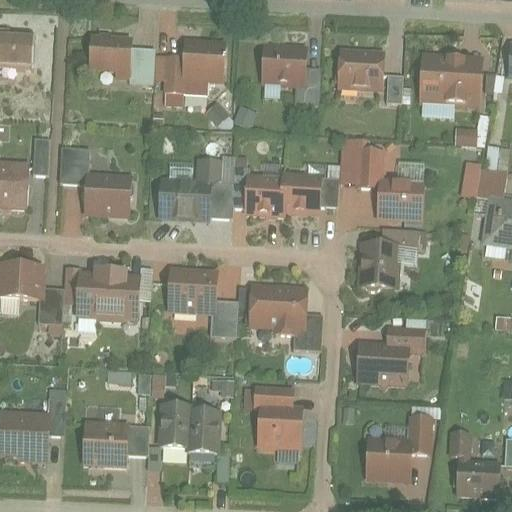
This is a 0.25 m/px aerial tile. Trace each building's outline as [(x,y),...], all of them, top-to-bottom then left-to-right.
[(34,37),(0,35),(0,67),(33,68),(34,37)] [(126,47),(85,46),(84,82),(106,83),(106,88),(124,89),(126,57),(126,47)] [(220,51),(181,50),(180,68),(179,93),(218,95),(220,51)] [(383,58),(339,56),(337,92),(379,93),(382,93),(383,78),(383,58)] [(150,59),(126,57),(124,89),(148,90),(150,59)] [(307,62),(266,60),(265,88),(296,89),(306,89),(306,71),(307,62)] [(483,62),(424,60),(423,105),(482,107),(483,62)] [(149,91),(158,91),(160,67),(150,66),(149,91)] [(178,117),(179,93),(180,68),(160,67),(158,91),(158,104),(162,104),(162,117),(178,117)] [(296,89),(296,104),(320,105),(321,71),(306,71),(306,89),(296,89)] [(487,77),(487,96),(503,96),(503,77),(487,77)] [(402,79),(383,78),(382,93),(379,93),(379,106),(401,107),(402,90),(402,79)] [(412,91),(402,90),(401,107),(411,108),(412,91)] [(223,125),(212,112),(200,122),(211,135),(223,125)] [(252,123),(235,116),(228,131),(245,138),(252,123)] [(156,135),(156,121),(147,121),(147,135),(156,135)] [(480,145),(464,144),(463,157),(480,158),(480,145)] [(484,148),(483,173),(496,174),(497,149),(484,148)] [(28,150),(28,185),(43,185),(44,150),(28,150)] [(334,196),(356,197),(358,162),(364,162),(364,153),(337,152),(335,177),(334,196)] [(56,194),(80,196),(81,185),(83,185),(85,161),(58,159),(56,194)] [(355,202),(373,203),(374,191),(379,191),(380,163),(364,162),(358,162),(356,197),(355,202)] [(392,184),(426,185),(426,166),(392,165),(392,184)] [(229,178),(242,178),(242,170),(230,169),(229,178)] [(0,220),(22,221),(24,174),(0,172),(0,220)] [(499,203),(507,175),(496,174),(483,173),(480,173),(476,201),(487,202),(499,203)] [(334,196),(335,177),(298,175),(297,184),(317,185),(314,220),(333,221),(334,196)] [(225,229),(226,219),(228,178),(205,176),(204,192),(207,192),(204,228),(225,229)] [(226,219),(241,220),(243,185),(245,185),(246,179),(242,178),(229,178),(228,178),(226,219)] [(172,180),(171,193),(192,194),(192,191),(193,181),(172,180)] [(314,224),(314,220),(317,185),(277,183),(277,187),(245,185),(243,185),(241,220),(241,227),(279,229),(279,222),(314,224)] [(78,226),(123,229),(126,188),(83,185),(81,185),(80,196),(78,226)] [(204,233),(204,228),(207,192),(204,192),(192,191),(192,194),(171,193),(171,190),(156,189),(154,230),(204,233)] [(372,231),(416,234),(419,194),(379,191),(374,191),(373,203),(372,231)] [(511,266),(511,204),(499,203),(487,202),(483,220),(479,245),(479,247),(509,250),(507,266),(511,266)] [(479,245),(483,220),(472,218),(468,237),(474,238),(473,244),(479,245)] [(377,239),(376,257),(397,258),(424,259),(425,241),(377,239)] [(376,257),(354,256),(352,298),(395,300),(397,258),(376,257)] [(39,277),(0,274),(0,309),(33,311),(38,311),(38,298),(39,277)] [(58,299),(57,314),(72,315),(74,283),(74,278),(59,277),(58,299)] [(212,281),(165,278),(162,325),(205,327),(210,328),(210,312),(212,281)] [(135,286),(133,312),(146,313),(148,280),(135,279),(135,286)] [(87,283),(74,283),(72,315),(71,330),(132,333),(133,312),(135,286),(123,285),(123,282),(87,280),(87,283)] [(302,298),(246,295),(243,340),(268,342),(268,348),(286,349),(292,349),(292,343),(299,343),(300,325),(302,298)] [(58,299),(38,298),(38,311),(33,311),(32,333),(56,334),(57,314),(58,299)] [(233,313),(210,312),(210,328),(205,327),(204,347),(230,348),(233,313)] [(299,343),(292,343),(292,349),(286,349),(285,360),(316,362),(318,326),(300,325),(299,343)] [(511,327),(491,326),(490,340),(511,341),(511,327)] [(354,352),(352,396),(402,399),(404,363),(418,364),(420,336),(382,334),(381,354),(354,352)] [(464,352),(453,351),(451,364),(462,366),(464,352)] [(161,385),(150,385),(149,408),(160,409),(161,385)] [(228,408),(229,388),(208,387),(207,400),(217,401),(216,407),(228,408)] [(511,392),(500,390),(498,409),(511,410),(511,392)] [(253,423),(251,461),(295,463),(297,417),(287,417),(288,399),(249,398),(248,423),(253,423)] [(47,424),(46,446),(60,447),(63,400),(46,399),(44,424),(47,424)] [(189,417),(155,415),(153,459),(153,460),(156,460),(181,461),(181,464),(211,466),(214,466),(215,453),(217,424),(189,423),(189,417)] [(44,424),(0,421),(0,470),(44,473),(46,446),(47,424),(44,424)] [(407,449),(407,467),(427,468),(428,429),(404,428),(403,449),(407,449)] [(80,433),(78,479),(122,480),(123,467),(124,437),(124,435),(80,433)] [(124,437),(123,467),(140,467),(141,438),(124,437)] [(454,469),(454,472),(465,473),(467,445),(446,444),(444,468),(454,469)] [(363,447),(361,494),(405,495),(407,467),(407,449),(403,449),(394,448),(394,455),(378,454),(378,448),(363,447)] [(511,451),(501,451),(499,479),(511,479),(511,451)] [(215,453),(214,466),(211,466),(210,493),(223,494),(225,454),(215,453)] [(155,482),(156,460),(153,460),(153,459),(144,458),(143,481),(155,482)] [(454,472),(452,509),(494,511),(497,475),(465,473),(454,472)]
